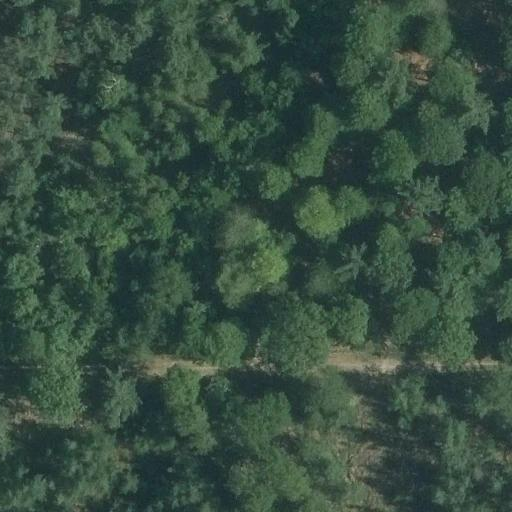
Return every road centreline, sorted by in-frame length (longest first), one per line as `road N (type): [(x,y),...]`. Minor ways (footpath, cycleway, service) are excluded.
road 1 (track): [(0,371),(511,365)]
road 2 (track): [(383,0),(162,369)]
road 3 (track): [(247,511),(162,369)]
